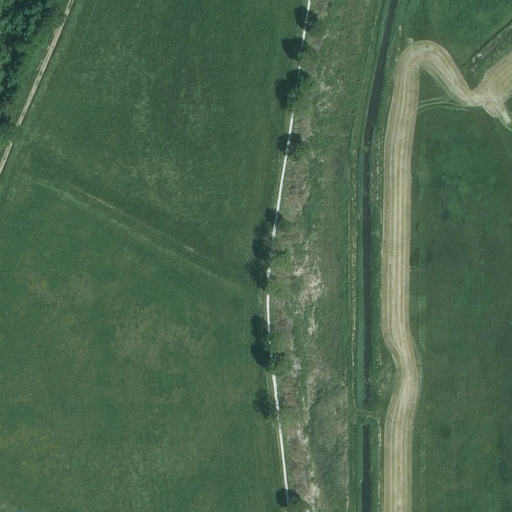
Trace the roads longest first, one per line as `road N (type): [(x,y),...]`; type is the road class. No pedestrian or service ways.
road 1 (track): [(382,0),(354,180),(353,511)]
road 2 (track): [(0,176),(73,0)]
